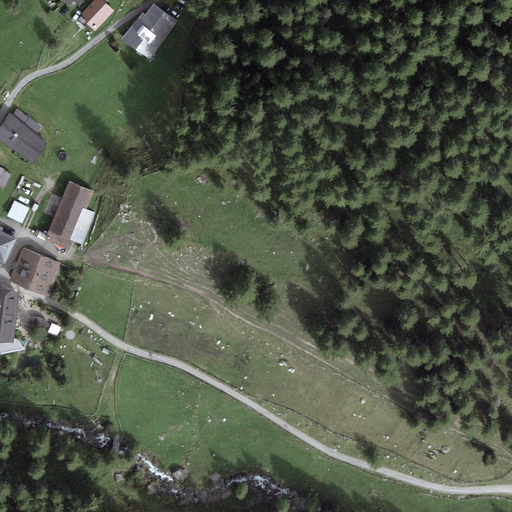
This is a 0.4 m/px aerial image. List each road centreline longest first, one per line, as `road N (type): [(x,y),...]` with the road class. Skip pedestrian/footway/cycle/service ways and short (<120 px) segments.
road 1 (track): [(511,488),(445,489),(333,453),(181,364),(122,345)]
road 2 (residential): [(0,117),(28,77),(68,61),(151,0)]
